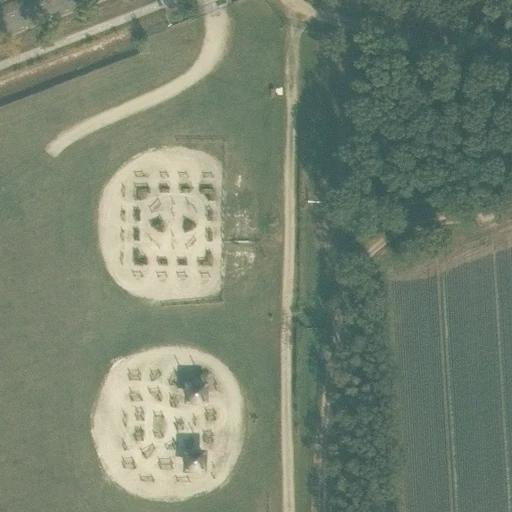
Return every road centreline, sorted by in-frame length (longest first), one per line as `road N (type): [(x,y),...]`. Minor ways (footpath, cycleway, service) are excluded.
road 1 (track): [(295,5),(286,511)]
road 2 (track): [(511,206),(387,265),(330,330),(336,511)]
road 3 (track): [(210,0),(218,16),(215,47),(198,73),(77,128),(49,154)]
road 4 (track): [(511,65),(284,0)]
